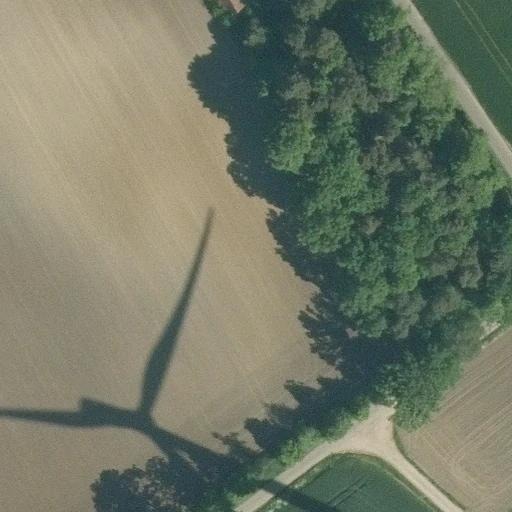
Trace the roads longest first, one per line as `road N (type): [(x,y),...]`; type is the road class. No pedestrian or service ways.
road 1 (unclassified): [(250,511),(511,324)]
road 2 (unclassified): [(386,0),(511,198)]
